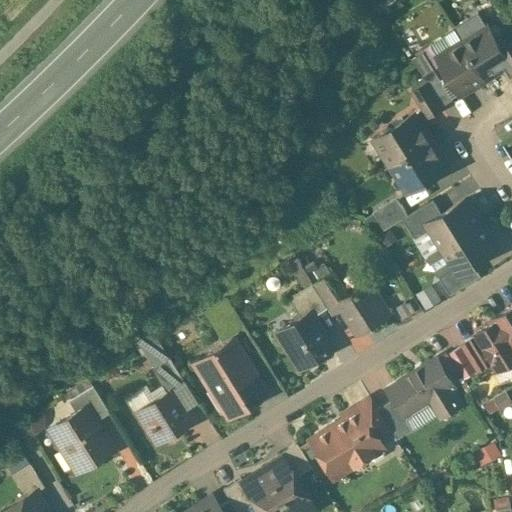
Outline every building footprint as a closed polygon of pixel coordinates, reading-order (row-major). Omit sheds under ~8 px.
[(510,61),(488,26),(463,42),(485,77),(510,61)] [(485,77),(463,42),(438,57),(460,93),(485,77)] [(452,98),(434,68),(423,75),(427,82),(441,105),(452,98)] [(427,82),(413,91),(427,115),(442,106),(441,105),(427,82)] [(414,114),(393,127),(387,125),(382,129),(381,134),(379,136),(385,146),(384,152),(392,164),(434,138),(429,132),(425,131),(414,114)] [(434,138),(392,164),(408,191),(447,167),(436,149),(438,145),(434,138)] [(397,196),(373,210),(384,229),(403,217),(408,214),(397,196)] [(442,212),(426,222),(430,228),(442,247),(481,223),(465,197),(442,212)] [(408,214),(403,217),(415,237),(430,228),(426,222),(442,212),(433,198),(408,214)] [(481,223),(442,247),(453,266),(458,273),(474,263),(497,248),(481,223)] [(458,273),(453,266),(439,275),(450,294),(481,274),(474,263),(458,273)] [(332,270),(312,283),(326,307),(330,314),(341,307),(337,301),(347,294),(332,270)] [(311,282),(287,297),(299,316),(309,311),(312,316),(326,307),(312,283),(311,282)] [(347,294),(337,301),(341,307),(356,331),(387,312),(367,282),(347,294)] [(244,325),(225,295),(207,306),(225,336),(244,325)] [(511,304),(490,319),(492,322),(475,333),(476,334),(492,361),(497,369),(505,365),(511,366),(511,304)] [(299,316),(289,323),(291,327),(290,332),(280,339),(288,351),(290,351),(299,367),(331,347),(312,316),(309,311),(299,316)] [(492,361),(476,334),(461,344),(478,370),(492,361)] [(232,337),(193,361),(225,413),(264,389),(232,337)] [(184,381),(168,355),(153,365),(162,381),(168,378),(174,387),(184,381)] [(437,357),(386,388),(392,398),(403,415),(431,398),(441,415),(460,403),(450,387),(454,385),(437,357)] [(92,384),(70,398),(78,410),(88,404),(97,417),(108,410),(92,384)] [(156,403),(137,415),(147,431),(155,426),(162,437),(190,420),(170,389),(154,399),(156,403)] [(492,411),(511,400),(511,399),(508,391),(487,401),(492,411)] [(377,407),(371,397),(357,406),(376,436),(389,428),(377,407)] [(403,415),(392,398),(377,407),(389,428),(396,438),(411,428),(403,415)] [(78,410),(50,428),(75,467),(108,446),(107,445),(104,447),(97,435),(105,430),(97,417),(88,404),(78,410)] [(355,406),(342,414),(341,418),(309,438),(333,476),(368,455),(371,459),(375,460),(383,455),(384,451),(381,446),(382,446),(376,436),(357,406),(356,407),(355,406)] [(484,462),(503,451),(496,439),(477,451),(484,462)] [(311,466),(296,442),(278,453),(280,457),(281,456),(294,476),(311,466)] [(294,476),(281,456),(280,457),(261,468),(288,511),(296,511),(311,503),(294,476)] [(29,462),(11,473),(25,495),(32,491),(32,492),(44,485),(29,462)] [(288,511),(261,468),(242,480),(241,481),(254,501),(260,511),(288,511)] [(240,477),(222,488),(229,499),(237,511),(254,501),(241,481),(242,480),(240,477)] [(25,495),(0,510),(0,511),(44,511),(32,492),(32,491),(25,495)] [(174,511),(174,510),(170,511),(222,511),(221,511),(219,511),(215,511),(214,509),(207,499),(186,511),(174,511)] [(237,511),(229,499),(214,509),(215,511),(219,511),(221,511),(222,511),(237,511)]
